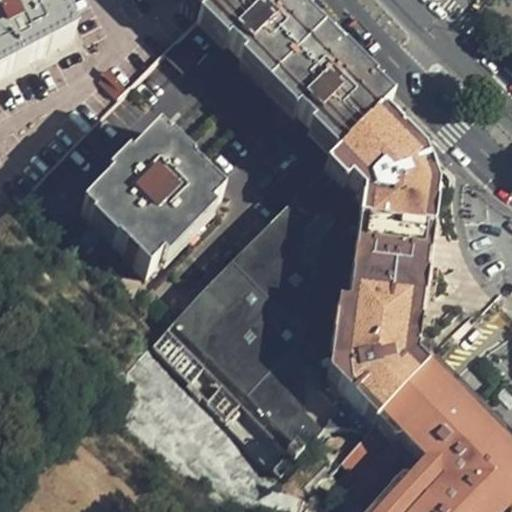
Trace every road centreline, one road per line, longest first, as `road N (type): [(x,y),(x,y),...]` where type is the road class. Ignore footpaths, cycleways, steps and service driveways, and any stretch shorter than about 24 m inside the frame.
road 1 (tertiary): [(337,0),(511,176)]
road 2 (tertiary): [(511,116),(396,0)]
